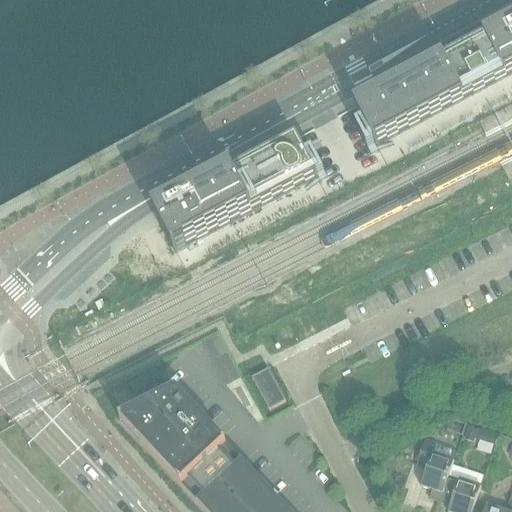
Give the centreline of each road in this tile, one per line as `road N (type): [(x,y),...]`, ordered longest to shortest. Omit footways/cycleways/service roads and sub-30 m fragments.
road 1 (tertiary): [(8,335),(138,210),(280,115)]
road 2 (tertiary): [(280,115),(93,215),(4,300)]
road 3 (tertiary): [(491,0),(280,115)]
road 4 (residential): [(366,511),(292,367),(339,345)]
